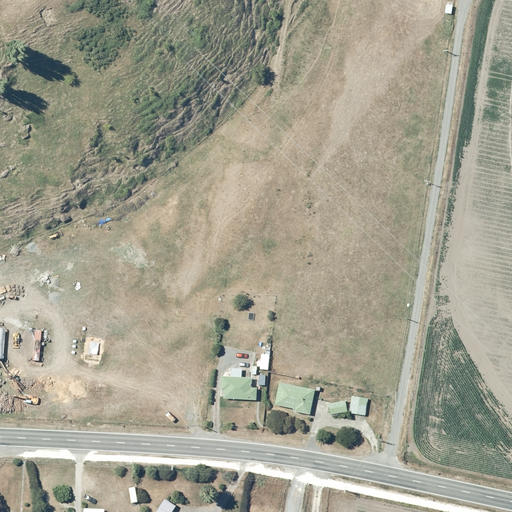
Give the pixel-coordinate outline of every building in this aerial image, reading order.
[(260,353),(259,367),(262,367),(261,369),(269,370),(271,353),(260,353)] [(233,369),(233,376),(224,376),(224,390),(226,390),(226,399),(258,399),(258,385),(252,385),(252,376),(243,376),(243,370),(233,369)] [(268,374),(259,374),(258,385),(267,385),(268,374)] [(282,382),(278,404),(296,408),(296,411),(312,414),(316,389),(282,382)] [(368,398),(352,397),(351,414),(367,415),(368,398)] [(349,411),(347,400),(330,403),(332,414),(349,411)] [(176,511),(174,511),(178,506),(166,498),(157,511),(176,511)]
